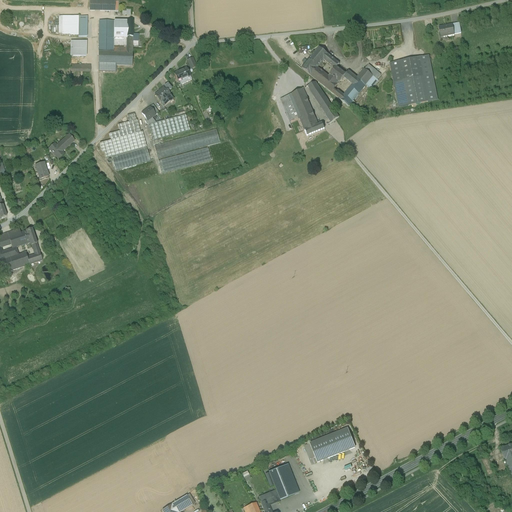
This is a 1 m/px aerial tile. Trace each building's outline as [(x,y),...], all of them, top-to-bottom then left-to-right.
[(114,2),(90,1),(90,12),(114,12),(114,2)] [(79,17),(59,17),(59,36),(78,36),(79,17)] [(79,17),(78,36),(87,36),(87,17),(79,17)] [(99,22),(98,72),(116,73),(116,66),(132,66),(133,22),(99,22)] [(452,25),(439,28),(441,37),(447,36),(454,35),(452,25)] [(87,42),(71,41),(70,56),(86,57),(87,42)] [(321,46),(303,69),(330,92),(337,85),(327,76),(316,67),(322,59),(333,67),(336,65),(338,63),(327,55),(329,53),(321,46)] [(428,55),(389,62),(398,108),(437,101),(428,55)] [(187,61),(191,70),(197,67),(193,58),(187,61)] [(333,67),(327,76),(337,85),(346,73),(336,65),(333,67)] [(337,85),(330,92),(347,108),(360,93),(364,97),(378,80),(364,68),(357,76),(349,70),(346,73),(337,85)] [(183,70),(181,71),(180,71),(177,73),(174,75),(177,81),(178,83),(190,77),(186,69),(183,70)] [(315,82),(306,88),(330,124),(339,118),(315,82)] [(168,92),(164,87),(164,88),(161,90),(160,90),(161,91),(155,95),(160,103),(170,96),(168,92)] [(303,89),(289,96),(297,115),(311,108),(303,89)] [(170,96),(160,103),(163,107),(170,102),(169,101),(172,99),(173,100),(170,96)] [(289,96),(276,102),(286,123),(298,118),(297,115),(289,96)] [(142,114),(148,121),(156,115),(150,108),(142,114)] [(311,108),(297,115),(298,118),(304,131),(318,125),(311,108)] [(185,116),(146,126),(147,130),(150,129),(153,140),(189,131),(185,116)] [(137,120),(118,126),(120,132),(109,135),(111,141),(140,133),(137,120)] [(332,124),(336,131),(342,127),(338,121),(332,124)] [(318,125),(304,131),(306,136),(324,129),(322,123),(318,125)] [(217,130),(154,144),(161,173),(211,161),(208,145),(220,142),(217,130)] [(111,141),(100,144),(102,153),(104,153),(106,159),(112,157),(146,148),(142,132),(140,133),(111,141)] [(67,138),(55,148),(53,146),(49,149),(53,154),(55,153),(59,158),(64,154),(62,152),(70,145),(72,143),(67,138)] [(146,148),(112,157),(115,171),(150,161),(146,148)] [(53,164),(48,155),(44,157),(47,162),(49,160),(52,165),(53,164)] [(48,177),(44,164),(35,167),(40,180),(48,177)] [(19,229),(7,233),(12,249),(27,245),(23,233),(21,233),(19,229)] [(32,229),(23,233),(27,245),(30,244),(31,247),(37,245),(32,229)] [(348,430),(311,445),(318,462),(355,446),(348,430)] [(506,461),(511,458),(511,444),(501,449),(506,461)] [(288,467),(270,474),(281,501),(299,495),(288,467)] [(162,511),(163,511),(178,511),(182,510),(183,511),(193,506),(187,496),(162,511)] [(271,511),(267,501),(260,504),(263,511),(271,511)]
